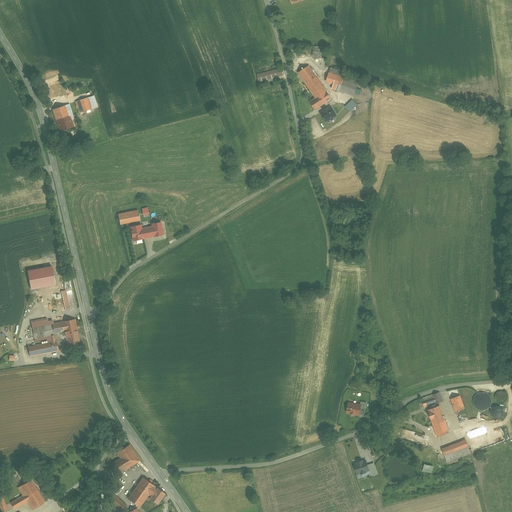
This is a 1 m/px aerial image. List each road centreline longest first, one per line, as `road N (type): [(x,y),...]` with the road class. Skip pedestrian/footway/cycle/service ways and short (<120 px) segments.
road 1 (unclassified): [(90,319),(132,271),(293,172),(302,149),(267,0)]
road 2 (unclassified): [(511,380),(438,385),(387,417),(265,465),(160,473)]
road 3 (secondary): [(90,319),(36,101),(0,34)]
road 4 (secondary): [(160,473),(117,409),(90,319)]
